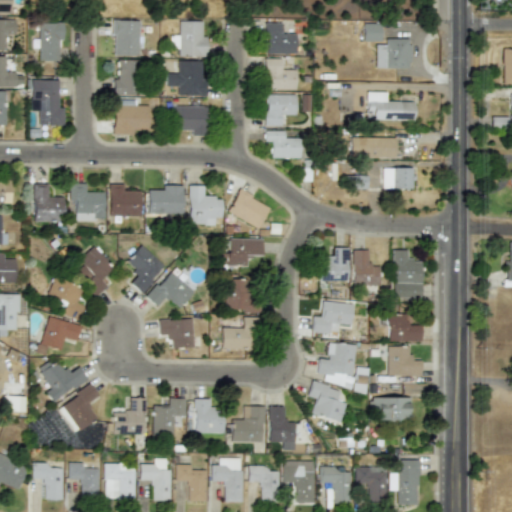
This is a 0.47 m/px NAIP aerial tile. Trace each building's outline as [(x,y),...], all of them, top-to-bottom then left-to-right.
[(137,20),(111,19),(111,55),(136,56),(137,20)] [(13,20),(0,20),(0,50),(3,50),(2,35),(13,34),(13,20)] [(204,55),(204,35),(199,35),(199,21),(176,21),(176,56),(204,55)] [(36,23),(37,61),(57,60),(56,40),(61,40),(61,22),(36,23)] [(279,22),(263,23),(263,54),(294,53),(293,33),(279,34),(279,22)] [(361,41),(378,41),(378,23),(360,23),(361,41)] [(373,44),(373,68),(407,68),(407,39),(383,38),(383,45),(373,44)] [(511,48),(500,48),(499,82),(511,82),(511,48)] [(0,85),(13,86),(13,72),(3,71),(3,56),(0,55),(0,85)] [(279,59),(263,58),(262,89),(293,90),(293,70),(279,69),(279,59)] [(135,94),(136,60),(116,59),(115,77),(111,77),(111,94),(135,94)] [(202,61),(174,60),(174,73),(164,73),(164,86),(175,86),(175,95),(201,96),(202,61)] [(411,102),(383,101),(383,92),(364,91),(364,111),(370,111),(370,119),(410,120),(411,102)] [(293,95),(263,94),(262,126),(278,126),(278,115),(293,115),(293,95)] [(146,105),(111,105),(110,134),(131,134),(131,130),(145,130),(146,105)] [(188,130),(189,135),(204,135),(203,106),(170,107),(170,130),(188,130)] [(281,131),(262,130),(262,141),(268,141),(268,157),(297,158),(297,137),(281,137),(281,131)] [(392,137),(347,138),(348,157),(393,156),(392,137)] [(410,167),(379,168),(380,189),(410,188),(410,167)] [(0,203),(8,203),(7,177),(0,177),(0,203)] [(45,183),(31,183),(30,220),(60,220),(61,196),(45,196),(45,183)] [(72,220),(101,220),(102,192),(83,191),(83,183),(67,183),(66,201),(72,201),(72,220)] [(106,215),(137,216),(137,191),(121,190),(121,184),(107,183),(106,215)] [(179,185),(160,185),(160,190),(145,189),(145,213),(179,214),(179,185)] [(201,185),(185,185),(185,224),(212,224),(212,217),(219,217),(219,197),(201,197),(201,185)] [(266,205),(235,190),(224,213),(255,228),(266,205)] [(259,239),(223,238),(223,249),(218,249),(218,265),(243,266),(243,256),(259,256),(259,239)] [(127,282),(138,292),(162,266),(139,244),(122,262),(135,274),(127,282)] [(99,278),(109,271),(93,245),(68,261),(90,296),(105,287),(99,278)] [(344,281),(345,248),(330,247),(329,258),(317,258),(316,280),(344,281)] [(350,285),(376,285),(376,265),(366,265),(366,249),(349,250),(350,285)] [(404,249),(389,249),(390,297),(419,297),(418,259),(404,259),(404,249)] [(0,280),(12,281),(12,258),(1,258),(1,253),(0,253),(0,280)] [(190,291),(167,270),(144,297),(154,306),(163,296),(175,308),(190,291)] [(81,305),(74,302),(80,287),(52,275),(44,295),(59,301),(55,312),(75,320),(81,305)] [(256,312),(257,300),(249,299),(250,279),(223,278),(221,310),(256,312)] [(14,329),(15,293),(0,293),(0,336),(3,336),(3,329),(14,329)] [(347,324),(349,303),(318,301),(317,317),(310,316),(308,331),(334,333),(334,323),(347,324)] [(418,324),(404,324),(404,315),(383,315),(384,341),(418,341),(418,324)] [(78,326),(45,316),(37,343),(58,349),(62,337),(73,340),(78,326)] [(239,328),(218,327),(218,347),(251,348),(252,317),(239,316),(239,328)] [(167,347),(190,347),(190,319),(156,319),(156,335),(167,334),(167,347)] [(351,344),(325,342),(324,359),(314,358),(314,373),(320,374),(320,383),(348,386),(351,344)] [(383,375),(417,376),(418,360),(407,360),(407,346),(384,346),(383,375)] [(83,378),(75,366),(65,374),(56,361),(49,366),(45,361),(34,369),(48,387),(43,391),(50,402),(83,378)] [(312,398),(308,414),(338,422),(343,403),(334,400),(337,389),(308,381),(304,396),(312,398)] [(383,383),(366,383),(366,396),(384,396),(383,383)] [(21,411),(22,396),(1,395),(1,411),(21,411)] [(110,412),(109,434),(141,435),(141,397),(126,397),(125,412),(110,412)] [(407,397),(368,397),(368,420),(407,420),(407,397)] [(182,398),(166,398),(166,406),(149,405),(149,435),(170,436),(170,415),(182,415),(182,398)] [(220,433),(220,416),(211,416),(211,406),(206,406),(206,398),(191,398),(191,432),(220,433)] [(259,442),(260,406),(240,405),(239,419),(228,419),(227,441),(259,442)] [(291,422),(282,422),(282,406),(266,406),(265,441),(279,442),(279,449),(291,449),(291,422)] [(23,464),(0,456),(0,484),(16,489),(23,464)] [(237,501),(238,458),(215,457),(215,465),(207,465),(207,481),(221,481),(221,501),(237,501)] [(149,500),(166,500),(167,468),(163,468),(163,458),(151,458),(151,464),(136,464),(136,480),(149,480),(149,500)] [(415,460),(395,459),(394,473),(386,472),(386,490),(393,490),(393,504),(414,504),(415,460)] [(279,482),(291,482),(290,502),(309,503),(310,461),(279,460),(279,482)] [(45,463),(28,462),(28,478),(41,479),(40,499),(58,499),(59,468),(45,467),(45,463)] [(64,478),(77,479),(77,496),(95,496),(95,468),(80,468),(80,463),(65,462),(64,478)] [(100,498),(130,499),(131,465),(118,464),(118,463),(101,463),(100,498)] [(203,470),(187,469),(188,464),(171,464),(171,481),(185,481),(184,501),(202,501),(203,470)] [(275,471),(265,471),(265,466),(244,465),(244,481),(257,481),(256,500),(274,501),(275,471)] [(346,471),(337,472),(337,466),(316,466),(316,483),(328,482),(329,503),(347,502),(346,471)] [(382,467),(352,467),(351,483),(363,483),(363,502),(382,502),(382,467)]
